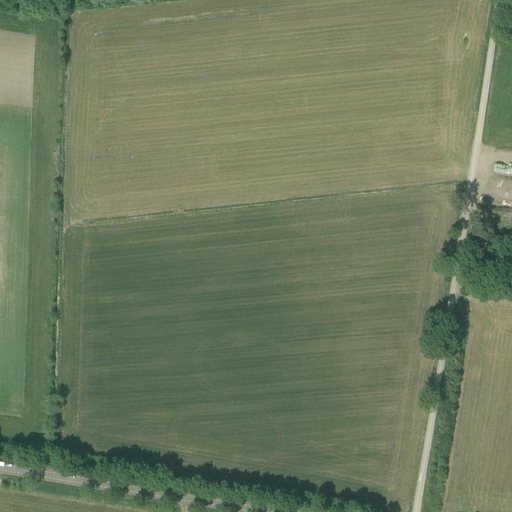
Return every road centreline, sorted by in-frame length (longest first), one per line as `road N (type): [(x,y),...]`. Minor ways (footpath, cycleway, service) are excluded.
road 1 (unclassified): [(416,511),(498,0)]
road 2 (secondary): [(0,467),(268,511)]
